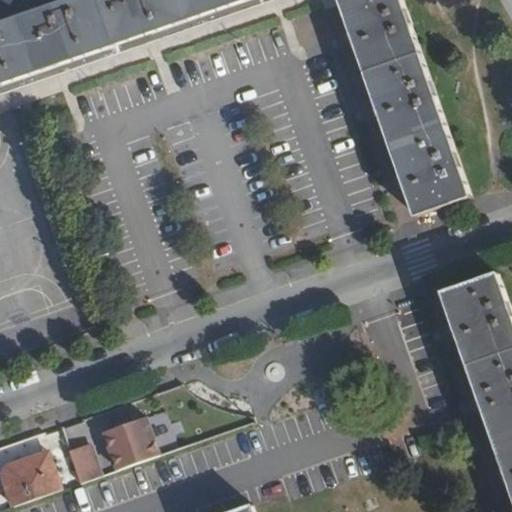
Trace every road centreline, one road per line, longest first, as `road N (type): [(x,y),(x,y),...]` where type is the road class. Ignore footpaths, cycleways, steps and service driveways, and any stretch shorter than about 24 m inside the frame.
road 1 (residential): [(511,227),(0,406)]
road 2 (unknown): [(271,312),(199,103)]
